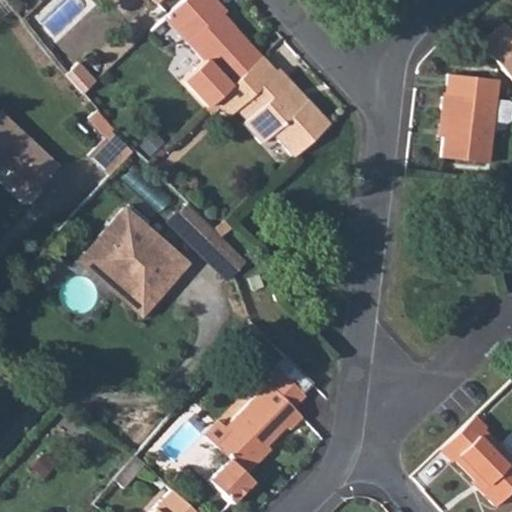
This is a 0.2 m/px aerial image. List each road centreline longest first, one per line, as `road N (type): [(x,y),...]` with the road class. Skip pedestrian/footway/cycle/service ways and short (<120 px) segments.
road 1 (residential): [(389,89),(357,452)]
road 2 (residential): [(357,452),(511,301)]
road 3 (residential): [(389,89),(334,67),(271,0)]
